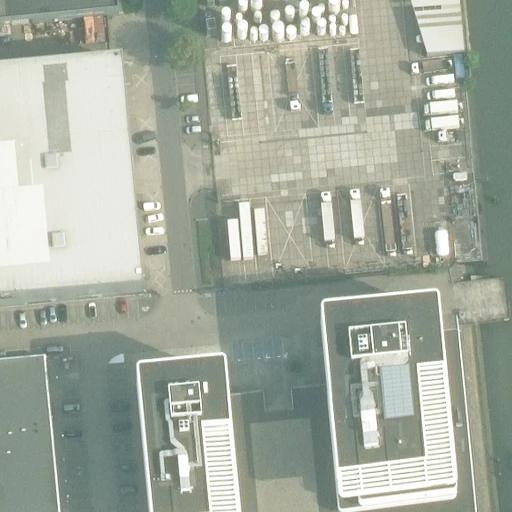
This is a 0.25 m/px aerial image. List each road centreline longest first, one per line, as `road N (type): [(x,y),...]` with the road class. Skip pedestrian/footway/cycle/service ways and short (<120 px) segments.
road 1 (unclassified): [(0,346),(185,335),(156,0)]
road 2 (unknown): [(185,335),(339,304),(449,294)]
